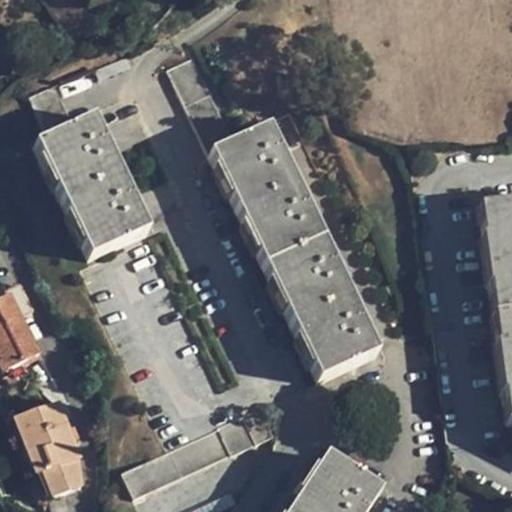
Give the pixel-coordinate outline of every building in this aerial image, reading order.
[(192,59),(164,72),(314,387),(374,359),(266,130),(233,146),(192,59)] [(53,89),(26,102),(44,138),(70,125),(53,89)] [(90,122),(30,151),(86,265),(145,236),(90,122)] [(511,206),(485,210),(489,241),(486,243),(493,292),(495,292),(503,347),(501,347),(507,399),(509,399),(511,421),(511,206)] [(0,375),(34,358),(35,357),(18,323),(30,316),(16,287),(2,293),(6,302),(0,304),(0,375)] [(12,426),(31,478),(38,476),(49,501),(52,500),(52,511),(68,511),(68,494),(76,491),(73,463),(75,462),(54,409),(12,426)] [(257,410),(240,419),(253,444),(269,435),(257,410)] [(237,421),(118,479),(130,504),(249,446),(237,421)] [(322,460),(288,511),(366,511),(377,496),(322,460)] [(38,505),(49,501),(38,476),(31,478),(28,479),(38,505)]
